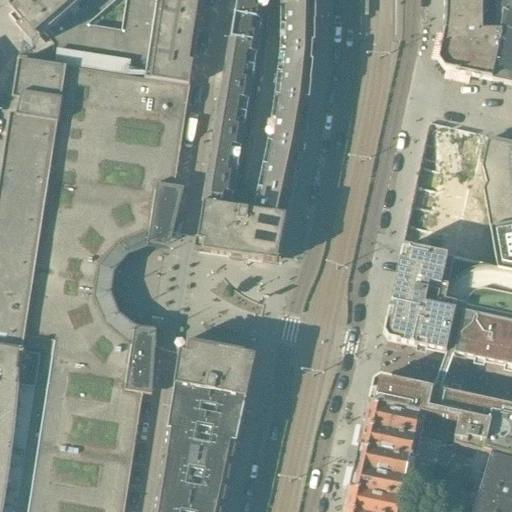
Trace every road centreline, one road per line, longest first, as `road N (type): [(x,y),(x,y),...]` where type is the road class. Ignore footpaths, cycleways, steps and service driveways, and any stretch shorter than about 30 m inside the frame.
road 1 (tertiary): [(306,511),(354,327),(356,281),(414,0)]
road 2 (tertiary): [(348,0),(335,129),(251,511)]
road 3 (residential): [(223,0),(145,511)]
road 4 (unknown): [(33,480),(67,221),(82,181),(140,146)]
road 5 (unknown): [(102,511),(140,146)]
road 6 (unknown): [(0,299),(49,92)]
